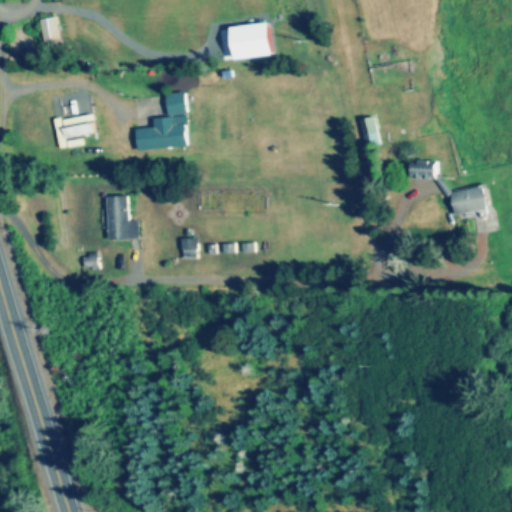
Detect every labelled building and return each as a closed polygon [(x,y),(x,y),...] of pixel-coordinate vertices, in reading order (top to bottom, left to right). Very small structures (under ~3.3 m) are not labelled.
[(45,49),(62,48),(62,18),(44,18),(45,49)] [(192,147),(189,93),(169,94),(171,117),(157,118),(157,128),(139,129),(140,150),(192,147)] [(65,138),(96,134),(90,94),(59,99),(65,138)] [(367,147),(382,144),(379,118),(364,120),(367,147)] [(441,179),(441,162),(413,162),(413,179),(441,179)] [(491,186),(454,193),(459,218),(495,212),(491,186)] [(109,196),(111,239),(142,238),(142,220),(132,221),(131,195),(109,196)] [(201,239),(186,239),(186,250),(201,250),(201,239)]
